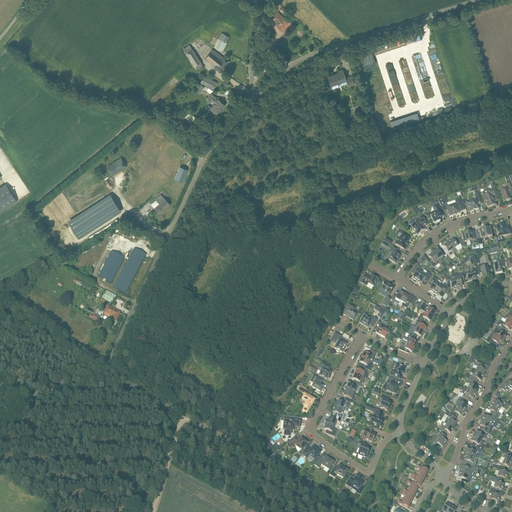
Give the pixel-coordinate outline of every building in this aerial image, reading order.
[(271,19),(278,26),(277,26),(282,31),(285,29),(285,28),(291,23),(286,18),(285,19),(278,12),(271,19)] [(230,36),(225,34),(222,32),(214,47),(222,51),(230,36)] [(260,45),(266,50),(275,40),(269,35),(260,45)] [(198,39),(193,44),(200,51),(205,46),(198,39)] [(196,70),(203,66),(190,45),(183,49),(196,70)] [(229,60),(225,57),(224,57),(223,57),(212,49),(205,59),(215,66),(214,67),(220,72),(229,60)] [(354,84),(353,81),(352,76),(346,78),(345,76),(345,74),(344,74),(342,69),(337,71),(338,74),(334,75),(334,74),(328,76),(331,86),(346,80),(348,86),(354,84)] [(419,82),(431,79),(429,74),(418,77),(419,82)] [(213,90),(217,83),(204,76),(200,83),(213,90)] [(209,88),(207,87),(200,84),(199,86),(198,85),(194,89),(195,90),(199,94),(202,89),(203,89),(206,90),(207,91),(205,93),(208,95),(211,92),(213,91),(209,88)] [(208,104),(205,108),(210,112),(212,110),(216,113),(220,110),(219,109),(224,104),(220,101),(218,99),(218,100),(215,97),(211,93),(210,94),(207,98),(211,101),(212,101),(215,103),(211,107),(208,104)] [(186,113),(181,118),(187,124),(191,119),(193,120),(195,118),(188,112),(186,114),(186,113)] [(417,112),(390,121),(393,130),(398,128),(397,127),(419,120),(420,119),(417,112)] [(154,132),(148,140),(158,147),(167,134),(160,129),(157,134),(154,132)] [(150,157),(140,157),(140,160),(137,160),(137,168),(141,169),(141,164),(150,164),(150,157)] [(112,175),(126,167),(121,158),(107,166),(112,175)] [(179,167),(175,179),(183,182),(187,170),(179,167)] [(6,184),(0,187),(0,212),(17,201),(6,184)] [(471,200),(465,202),(467,207),(468,207),(470,211),(473,210),(473,211),(476,210),(476,209),(479,208),(478,206),(482,204),(479,194),(478,194),(477,191),(476,186),(468,188),(470,192),(474,191),(475,195),(474,195),(475,200),(471,201),(471,200)] [(504,202),(511,200),(506,187),(503,188),(504,191),(501,192),(504,202)] [(492,197),(496,195),(494,189),(482,193),(486,204),(487,203),(488,207),(494,205),(492,197)] [(110,194),(68,221),(79,238),(121,211),(110,194)] [(161,195),(155,199),(156,200),(151,204),(159,214),(170,204),(161,195)] [(444,197),(437,199),(441,206),(446,205),(447,203),(444,197)] [(448,206),(446,207),(449,216),(460,213),(459,212),(460,212),(462,212),(463,211),(464,210),(461,198),(455,200),(455,201),(447,203),(448,206)] [(442,211),(439,205),(438,204),(432,206),(435,211),(426,216),(428,220),(431,218),(434,224),(440,221),(439,219),(441,218),(438,213),(442,211)] [(68,206),(63,210),(66,214),(71,211),(68,206)] [(58,209),(45,217),(48,221),(61,213),(58,209)] [(427,225),(422,218),(421,216),(415,220),(417,222),(411,227),(417,235),(425,230),(423,228),(427,225)] [(511,234),(509,226),(505,227),(505,224),(496,226),(499,237),(507,235),(511,234)] [(485,229),(487,238),(490,237),(490,240),(493,240),(490,228),(485,229)] [(480,236),(477,236),(479,245),(482,245),(482,242),(487,241),(487,238),(485,229),(479,230),(480,236)] [(473,232),(467,233),(469,242),(470,245),(476,244),(476,246),(479,245),(477,236),(474,237),(473,232)] [(406,246),(407,244),(410,239),(402,235),(400,238),(399,238),(395,245),(405,250),(407,246),(406,246)] [(114,287),(125,293),(152,243),(141,237),(114,287)] [(449,240),(447,241),(455,253),(462,248),(458,239),(454,241),(453,239),(450,241),(449,240)] [(444,246),(441,248),(446,255),(447,256),(448,255),(450,258),(454,255),(453,254),(455,253),(447,241),(445,243),(446,244),(443,246),(444,246)] [(490,250),(498,248),(497,241),(493,242),(494,245),(489,246),(490,250)] [(392,246),(385,258),(389,260),(395,264),(400,256),(396,254),(396,253),(397,253),(399,250),(392,246)] [(446,255),(441,248),(438,250),(438,249),(435,251),(434,250),(433,252),(441,263),(443,261),(441,259),(446,255)] [(112,252),(98,277),(106,281),(111,283),(124,258),(112,252)] [(433,268),(441,263),(433,252),(431,253),(431,254),(429,256),(433,262),(431,264),(433,268)] [(505,268),(504,263),(503,259),(499,259),(499,260),(496,260),(497,264),(494,264),(495,274),(502,273),(501,268),(505,268)] [(484,264),(477,266),(479,274),(481,273),(482,277),(490,275),(487,266),(484,267),(484,264)] [(413,279),(416,281),(422,273),(420,271),(422,269),(417,265),(412,271),(415,273),(413,277),(414,278),(413,279)] [(477,279),(474,270),(470,271),(470,272),(466,273),(467,275),(468,281),(473,279),(473,280),(477,279)] [(422,273),(416,281),(420,283),(420,282),(422,283),(424,280),(427,282),(432,276),(427,272),(425,275),(422,273)] [(457,278),(454,279),(457,288),(461,287),(461,286),(462,286),(461,282),(464,281),(462,273),(456,275),(457,278)] [(378,280),(378,279),(371,275),(370,277),(365,274),(360,282),(367,286),(368,284),(376,289),(380,282),(378,280)] [(454,289),(457,288),(454,279),(452,280),(451,276),(445,278),(447,286),(450,285),(452,289),(453,289),(454,289)] [(430,291),(434,293),(439,285),(441,282),(433,277),(429,283),(432,285),(430,289),(431,290),(430,291)] [(384,283),(382,287),(380,290),(389,295),(394,288),(384,283)] [(439,285),(434,293),(437,295),(437,294),(439,295),(441,292),(445,294),(448,289),(447,286),(443,284),(441,286),(439,285)] [(341,306),(336,290),(328,293),(334,308),(341,306)] [(116,296),(112,294),(105,291),(102,298),(112,304),(116,296)] [(397,296),(394,294),(391,300),(396,303),(398,301),(400,302),(404,294),(400,292),(397,296)] [(409,297),(404,294),(400,302),(403,303),(402,306),(406,309),(410,304),(411,302),(408,300),(409,297)] [(381,305),(386,308),(391,300),(386,297),(381,305)] [(347,305),(345,310),(342,314),(346,316),(347,315),(349,317),(348,317),(353,320),(358,313),(354,311),(355,309),(347,305)] [(419,309),(425,313),(433,317),(435,312),(428,308),(422,305),(419,309)] [(104,313),(104,314),(107,315),(111,317),(110,319),(116,322),(120,312),(112,309),(112,308),(108,306),(105,312),(104,313)] [(376,306),(374,309),(379,313),(382,314),(384,311),(376,306)] [(418,319),(425,323),(427,320),(430,322),(433,317),(425,313),(424,315),(421,314),(418,319)] [(368,319),(364,316),(361,315),(359,318),(362,319),(359,324),(368,329),(369,326),(372,328),(377,319),(374,318),(372,317),(371,317),(369,318),(368,319)] [(416,328),(424,333),(426,328),(424,326),(425,323),(418,319),(415,324),(418,326),(416,328)] [(375,333),(380,336),(384,329),(388,323),(387,322),(385,322),(384,323),(383,323),(383,324),(378,321),(374,329),(377,330),(375,333)] [(497,326),(506,332),(508,329),(510,331),(511,328),(511,325),(506,321),(504,323),(502,322),(501,321),(499,323),(498,322),(496,325),(497,326)] [(497,326),(492,333),(502,341),(506,336),(504,334),(506,332),(497,326)] [(409,335),(416,339),(418,336),(421,337),(424,333),(416,328),(414,327),(411,332),(409,330),(407,334),(409,335)] [(384,329),(380,336),(385,339),(388,334),(391,336),(394,331),(389,328),(387,330),(384,329)] [(335,332),(331,340),(337,343),(334,349),(336,350),(336,351),(339,353),(340,351),(342,353),(347,343),(343,341),(337,337),(339,334),(335,332)] [(502,341),(492,333),(486,341),(494,347),(496,344),(499,345),(502,341)] [(403,337),(401,340),(415,348),(417,343),(415,342),(416,339),(409,335),(407,339),(403,337)] [(412,353),(415,348),(401,340),(399,344),(400,344),(399,346),(400,346),(398,350),(409,354),(408,353),(409,351),(412,353)] [(363,353),(361,358),(369,361),(373,363),(374,361),(373,359),(376,352),(370,350),(370,352),(368,351),(366,354),(363,353)] [(368,363),(369,361),(361,358),(359,363),(370,367),(371,365),(368,363)] [(474,365),(471,370),(484,376),(485,374),(484,374),(486,371),(482,369),(484,364),(478,361),(475,366),(474,365)] [(331,367),(326,365),(322,363),(319,368),(322,369),(319,375),(327,379),(331,372),(329,370),(331,367)] [(390,375),(400,379),(402,375),(403,375),(404,373),(403,372),(405,368),(401,366),(399,365),(397,364),(394,371),(392,370),(390,375)] [(354,374),(362,378),(366,379),(368,375),(367,374),(368,371),(363,368),(361,371),(356,369),(354,374)] [(470,376),(469,380),(476,383),(478,380),(481,381),(482,378),(483,379),(484,376),(471,370),(470,372),(474,374),(473,377),(470,376)] [(354,384),(359,386),(360,383),(361,380),(362,378),(354,374),(352,379),(355,381),(354,384)] [(323,381),(318,379),(313,376),(310,382),(314,384),(312,387),(320,392),(323,387),(320,386),(323,381)] [(397,380),(393,378),(389,377),(387,383),(389,384),(386,391),(394,395),(398,386),(393,384),(393,383),(396,384),(397,380)] [(463,388),(477,394),(478,392),(477,392),(478,389),(475,387),(476,383),(469,380),(467,383),(470,385),(468,388),(465,386),(463,388)] [(511,390),(511,381),(509,386),(506,383),(502,389),(505,392),(506,390),(508,391),(510,389),(511,390)] [(359,386),(354,384),(353,383),(351,387),(348,385),(347,386),(346,386),(344,390),(354,394),(355,392),(358,393),(360,388),(363,389),(363,388),(359,386)] [(312,393),(301,387),(300,386),(298,390),(305,394),(302,399),(306,402),(303,407),(304,408),(302,411),(306,414),(311,405),(312,405),(315,400),(309,397),(312,393)] [(462,398),(467,400),(468,401),(470,398),(473,399),(475,396),(476,396),(477,394),(463,388),(461,393),(463,394),(462,398)] [(345,401),(351,403),(353,404),(355,401),(352,400),(354,394),(344,390),(342,394),(344,395),(343,396),(347,398),(345,401)] [(391,404),(389,403),(388,403),(389,400),(381,396),(379,403),(381,404),(380,408),(388,411),(391,404)] [(457,407),(465,411),(466,409),(465,408),(467,406),(464,404),(467,400),(460,397),(457,401),(456,401),(455,404),(455,405),(457,407)] [(334,407),(344,411),(346,407),(349,409),(351,403),(345,401),(342,399),(340,402),(338,401),(337,405),(335,404),(334,407)] [(493,402),(491,405),(500,410),(502,408),(507,411),(510,405),(502,400),(500,403),(495,400),(494,403),(493,402)] [(375,409),(366,405),(364,409),(373,413),(375,409)] [(499,413),(500,410),(491,405),(490,407),(490,408),(489,410),(493,412),(491,415),(498,419),(501,414),(499,413)] [(334,417),(342,420),(344,421),(346,415),(343,414),(344,411),(334,407),(333,409),(335,409),(333,413),(336,414),(334,417)] [(463,414),(465,411),(457,407),(456,409),(453,408),(449,414),(456,418),(458,414),(461,416),(462,414),(463,414)] [(383,420),(381,419),(383,416),(376,413),(374,416),(373,416),(372,419),(370,423),(373,425),(373,424),(380,427),(383,420)] [(444,423),(446,424),(454,429),(456,427),(455,426),(456,424),(454,422),(456,418),(449,414),(447,413),(446,414),(447,416),(448,417),(444,423)] [(483,418),(482,420),(494,428),(495,428),(500,421),(491,415),(489,418),(486,416),(484,418),(483,418)] [(299,422),(298,422),(292,422),(293,417),(281,416),(280,420),(284,420),(284,426),(285,427),(284,435),(290,436),(290,433),(292,433),(292,431),(294,431),(294,428),(299,428),(299,422)] [(325,423),(334,427),(335,424),(340,426),(342,420),(334,417),(332,416),(331,419),(328,418),(327,421),(326,421),(325,423)] [(494,428),(482,420),(480,423),(481,423),(480,425),(483,427),(482,430),(489,435),(494,428)] [(333,430),(334,427),(325,423),(324,426),(325,426),(324,429),(326,430),(325,433),(335,438),(337,432),(333,430)] [(453,432),(454,429),(446,424),(445,427),(442,426),(439,431),(445,434),(447,432),(450,434),(452,431),(453,432)] [(472,435),(481,441),(483,438),(485,439),(488,434),(480,429),(478,432),(476,431),(475,434),(474,433),(472,435)] [(376,435),(374,434),(365,430),(362,438),(373,442),(376,435)] [(443,447),(447,441),(444,439),(446,437),(440,433),(437,438),(439,440),(436,443),(443,447)] [(479,444),(481,441),(472,435),(471,438),(472,438),(471,441),(473,442),(471,446),(479,450),(481,445),(479,444)] [(301,438),(300,439),(298,442),(296,441),(294,438),(286,443),(291,450),(294,447),(295,446),(301,451),(307,443),(306,443),(307,442),(303,439),(303,440),(301,438)] [(266,444),(264,447),(268,449),(273,452),(278,448),(275,444),(272,447),(268,442),(266,444)] [(366,458),(369,450),(366,449),(368,445),(360,442),(357,448),(360,449),(358,454),(366,458)] [(480,451),(479,450),(471,446),(470,450),(468,449),(466,453),(465,454),(478,459),(480,451)] [(314,460),(320,453),(319,452),(316,450),(312,447),(311,450),(307,447),(302,454),(307,458),(309,456),(314,460)] [(279,450),(273,454),(275,458),(282,453),(280,450),(279,450)] [(511,458),(511,454),(509,453),(507,452),(503,458),(502,457),(499,462),(502,463),(502,464),(510,468),(511,464),(511,458),(511,459),(511,458)] [(478,459),(465,454),(465,456),(466,456),(464,460),(468,461),(467,464),(470,465),(475,467),(476,464),(478,459)] [(329,460),(326,458),(324,461),(322,460),(323,460),(320,458),(314,465),(319,469),(321,466),(329,470),(333,463),(332,462),(332,461),(330,460),(329,460)] [(478,468),(475,467),(467,464),(466,467),(462,466),(461,470),(460,470),(459,471),(472,476),(473,472),(476,473),(478,473),(479,469),(478,468)] [(418,473),(425,476),(427,473),(426,473),(427,470),(417,465),(416,468),(420,469),(418,473)] [(334,467),(332,471),(329,475),(335,479),(337,475),(343,479),(348,471),(344,469),(344,467),(342,466),(340,467),(339,466),(337,468),(334,467)] [(506,469),(502,467),(499,466),(497,471),(499,472),(498,476),(507,479),(508,477),(507,476),(508,473),(505,472),(506,469)] [(469,484),(472,476),(459,471),(459,473),(460,473),(458,477),(462,478),(461,481),(469,484)] [(424,479),(425,476),(418,473),(417,476),(413,474),(412,476),(422,481),(423,479),(424,479)] [(354,479),(350,477),(346,485),(349,487),(352,489),(357,491),(356,492),(360,495),(360,494),(364,488),(362,486),(365,481),(359,477),(359,478),(355,476),(354,479)] [(422,481),(412,476),(411,479),(414,480),(413,484),(418,486),(420,487),(422,484),(421,483),(422,481)] [(502,481),(498,479),(492,477),(491,482),(495,483),(494,487),(503,491),(504,488),(503,488),(504,485),(501,484),(502,481)] [(409,488),(416,492),(418,489),(417,488),(418,486),(413,484),(408,481),(407,483),(411,485),(409,488)] [(403,492),(413,497),(414,495),(415,495),(416,492),(409,488),(407,491),(404,490),(403,492)] [(490,499),(499,502),(500,500),(499,499),(500,496),(497,495),(499,492),(491,489),(489,494),(491,495),(490,499)] [(413,497),(403,492),(402,494),(405,496),(404,499),(411,503),(412,499),(413,497)] [(411,503),(404,499),(402,502),(398,501),(397,503),(407,508),(408,505),(409,506),(411,503)] [(392,502),(387,511),(388,511),(390,511),(392,508),(395,509),(397,505),(392,502)] [(444,511),(447,511),(452,505),(451,504),(450,505),(446,503),(444,506),(442,504),(437,511),(444,511)]
